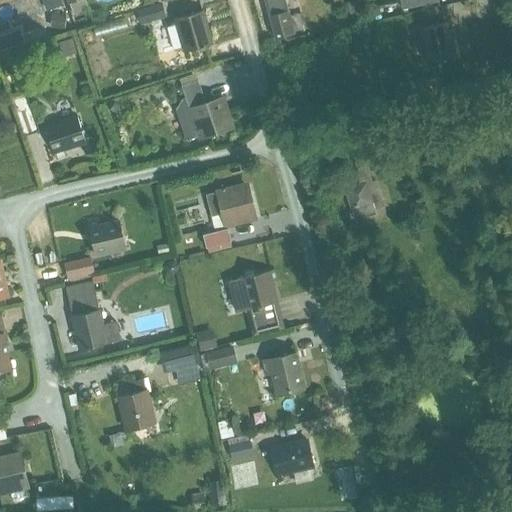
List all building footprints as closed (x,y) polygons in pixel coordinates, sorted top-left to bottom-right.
[(61,0),(43,0),(47,11),(63,5),(61,0)] [(86,0),(67,0),(73,15),(90,9),(86,0)] [(286,0),(265,0),(276,40),(297,34),(286,0)] [(337,0),(340,13),(351,10),(349,0),(337,0)] [(162,3),(137,11),(140,24),(166,17),(162,3)] [(172,26),(167,28),(173,50),(182,48),(184,54),(212,45),(203,11),(174,20),(175,22),(171,23),(172,26)] [(52,14),(51,28),(65,29),(67,15),(52,14)] [(448,22),(419,29),(427,62),(456,55),(448,22)] [(71,38),(59,42),(63,57),(76,53),(71,38)] [(182,87),(197,81),(195,74),(179,79),(182,87)] [(436,79),(416,83),(418,95),(438,91),(436,79)] [(197,81),(182,87),(189,106),(205,100),(198,81),(197,81)] [(25,93),(11,97),(23,135),(38,130),(25,93)] [(182,101),(176,111),(186,140),(232,126),(223,99),(188,111),(184,100),(182,101)] [(75,116),(45,126),(56,159),(67,155),(65,149),(84,142),(75,116)] [(360,183),(345,188),(355,221),(386,211),(376,181),(373,182),(366,159),(354,163),(360,183)] [(223,212),(213,214),(217,228),(254,220),(245,186),(218,193),(223,212)] [(223,212),(218,193),(208,195),(213,214),(223,212)] [(99,220),(88,223),(95,256),(126,248),(120,222),(100,227),(99,220)] [(228,229),(203,235),(207,249),(209,248),(210,254),(231,248),(230,243),(231,242),(228,229)] [(91,259),(67,264),(70,278),(94,272),(91,259)] [(168,261),(164,267),(166,273),(173,275),(179,272),(179,264),(175,261),(168,261)] [(274,288),(273,282),(277,282),(274,271),(228,282),(236,312),(246,310),(275,304),(271,289),(274,288)] [(94,282),(66,289),(80,350),(121,340),(116,321),(104,324),(94,282)] [(275,304),(246,310),(253,337),(285,328),(273,282),(274,288),(271,289),(275,304)] [(0,372),(12,370),(2,315),(0,315),(0,372)] [(213,329),(196,333),(200,350),(217,345),(213,329)] [(196,344),(159,353),(164,373),(176,370),(179,385),(200,380),(197,364),(200,363),(196,344)] [(233,346),(205,353),(209,370),(237,363),(233,346)] [(295,355),(262,363),(265,376),(271,375),(275,395),(303,389),(295,355)] [(143,379),(117,385),(127,430),(157,423),(148,388),(146,389),(143,379)] [(226,420),(217,422),(221,439),(234,436),(232,428),(228,428),(226,420)] [(99,430),(101,442),(115,440),(113,428),(99,430)] [(233,445),(224,447),(228,466),(234,465),(233,460),(253,455),(248,435),(231,439),(233,445)] [(306,439),(270,447),(279,482),(295,478),(296,485),(313,481),(311,469),(313,469),(306,439)] [(26,488),(11,491),(11,493),(31,489),(22,451),(2,456),(3,458),(18,454),(26,488)] [(18,454),(3,458),(0,458),(0,493),(11,491),(26,488),(18,454)] [(223,480),(208,482),(212,506),(227,504),(223,480)] [(204,494),(191,494),(192,509),(204,508),(204,494)]
